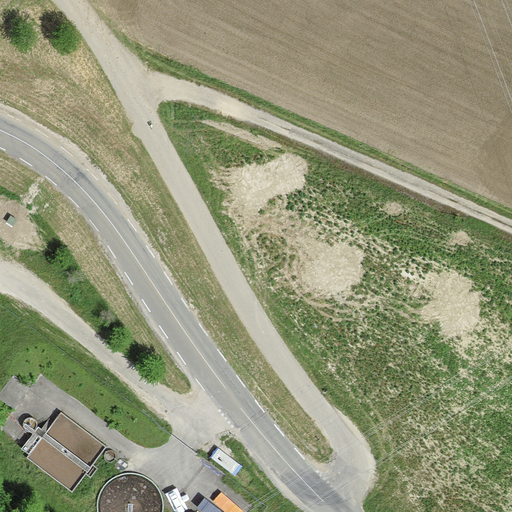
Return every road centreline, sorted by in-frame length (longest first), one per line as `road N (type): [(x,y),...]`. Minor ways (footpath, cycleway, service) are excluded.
road 1 (unclassified): [(72,0),(100,34),(252,311),(363,464),(343,511)]
road 2 (tertiary): [(0,131),(44,149),(95,197),(236,403),(337,511)]
road 3 (track): [(133,94),(160,88),(217,102),(511,227)]
road 4 (track): [(0,277),(199,426),(236,403)]
